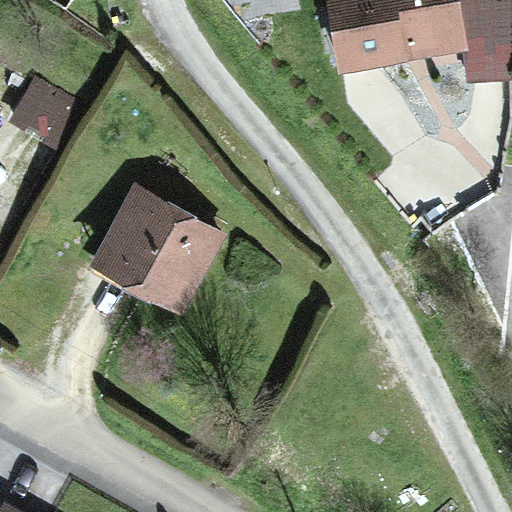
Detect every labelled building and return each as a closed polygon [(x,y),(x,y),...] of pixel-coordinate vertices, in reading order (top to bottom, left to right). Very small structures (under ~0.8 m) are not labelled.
[(390,37),(454,25),(449,0),(322,0),(334,60),(392,48),(390,37)] [(390,37),(392,48),(456,36),(454,25),(390,37)] [(52,141),(77,96),(31,71),(6,117),(52,141)] [(138,188),(99,257),(175,301),(215,232),(138,188)] [(24,511),(2,499),(0,502),(0,511),(24,511)]
